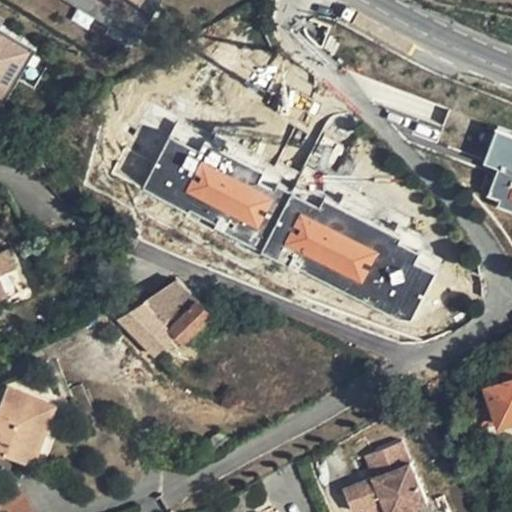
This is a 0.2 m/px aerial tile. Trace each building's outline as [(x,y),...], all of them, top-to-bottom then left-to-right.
[(122,0),(145,13),(152,0),(122,0)] [(0,88),(13,96),(45,40),(0,13),(0,88)] [(511,138),(493,132),(483,165),(496,170),(485,203),(511,211),(511,138)] [(261,229),(277,193),(165,143),(146,185),(172,196),(174,191),(261,229)] [(0,289),(6,287),(0,270),(0,266),(15,261),(8,242),(0,245),(0,289)] [(15,261),(0,266),(0,270),(6,287),(23,281),(15,261)] [(163,318),(171,326),(200,295),(180,275),(165,281),(163,280),(142,299),(163,318)] [(186,339),(214,308),(200,295),(171,326),(186,339)] [(163,318),(142,299),(130,310),(146,326),(144,328),(149,333),(163,318)] [(470,379),(474,390),(511,376),(511,362),(491,369),(492,372),(470,379)] [(464,393),(478,433),(488,429),(511,420),(511,376),(474,390),(464,393)] [(8,392),(48,408),(51,399),(11,383),(8,392)] [(0,451),(26,462),(48,408),(8,392),(0,411),(0,451)] [(48,408),(26,462),(35,465),(60,402),(51,399),(48,408)] [(492,439),(488,429),(478,433),(482,443),(492,439)] [(370,478),(342,486),(349,511),(425,511),(405,442),(363,454),(370,478)] [(0,498),(0,511),(35,511),(23,487),(0,498)]
